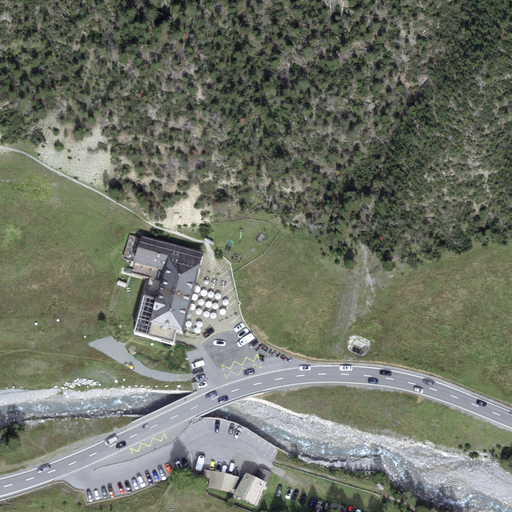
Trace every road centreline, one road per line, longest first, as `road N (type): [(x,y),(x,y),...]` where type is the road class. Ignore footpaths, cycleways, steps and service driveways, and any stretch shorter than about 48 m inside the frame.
road 1 (primary): [(0,487),(230,391),(285,377),(384,376),(511,415)]
road 2 (track): [(235,364),(175,377),(0,345)]
